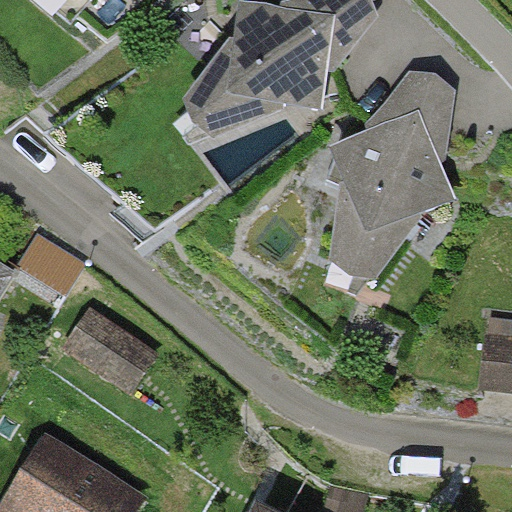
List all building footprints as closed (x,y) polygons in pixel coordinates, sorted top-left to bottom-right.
[(67,0),(79,10),(87,0),(67,0)] [(231,49),(185,111),(195,135),(215,151),(287,122),(288,117),(325,122),(330,81),(334,82),(382,23),(371,0),(370,0),(309,0),(282,12),(282,17),(240,11),(236,50),(231,49)] [(183,103),(145,68),(44,143),(157,239),(231,191),(173,123),(183,103)] [(341,196),(332,273),(353,290),(378,292),(424,231),(422,227),(459,210),(443,172),(448,169),(460,97),(438,81),(411,79),(366,136),(368,142),(331,157),(345,195),(341,196)] [(36,255),(22,277),(66,305),(88,268),(40,229),(28,249),(36,255)] [(0,312),(22,277),(0,262),(0,312)] [(162,361),(91,312),(62,354),(133,403),(162,361)] [(511,398),(511,341),(487,338),(479,394),(511,398)] [(51,439),(4,511),(144,511),(151,502),(51,439)]
